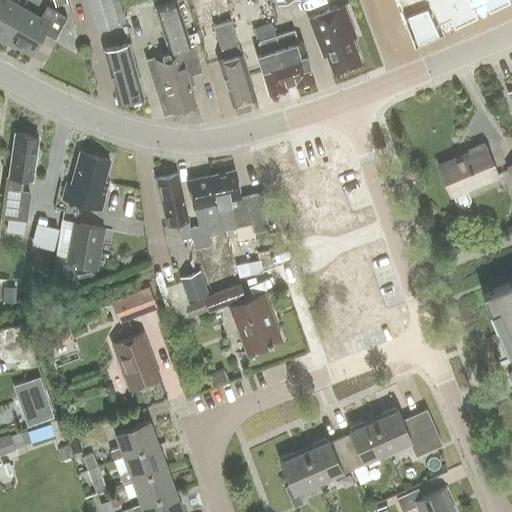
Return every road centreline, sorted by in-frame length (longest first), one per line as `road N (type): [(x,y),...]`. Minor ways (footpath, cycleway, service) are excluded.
road 1 (unclassified): [(0,75),(88,117),(175,142),(237,137),(345,104)]
road 2 (residential): [(223,511),(209,450),(220,421),(427,338)]
road 3 (residential): [(427,338),(345,104)]
road 4 (residential): [(501,511),(427,338)]
road 5 (unclassified): [(345,104),(511,37)]
road 6 (unknown): [(277,227),(329,376)]
